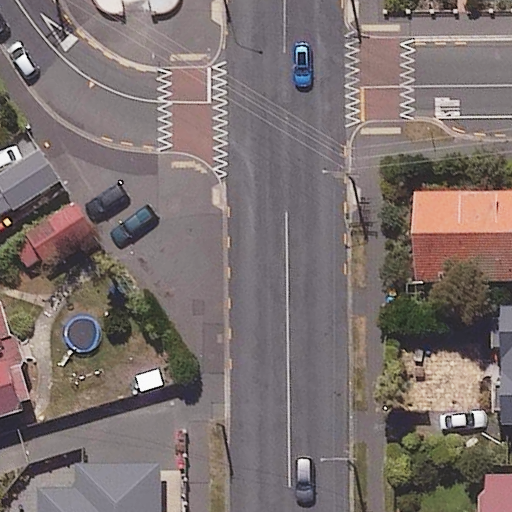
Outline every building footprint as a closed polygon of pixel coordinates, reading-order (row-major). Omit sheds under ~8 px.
[(65,188),(44,155),(0,183),(0,214),(7,225),(65,188)] [(511,200),(425,203),(427,291),(511,288),(511,200)] [(100,237),(78,207),(21,248),(43,278),(100,237)] [(0,429),(33,419),(0,314),(0,429)] [(165,511),(165,472),(82,473),(82,494),(45,494),(45,511),(165,511)] [(496,511),(511,511),(511,483),(496,484),(496,511)]
